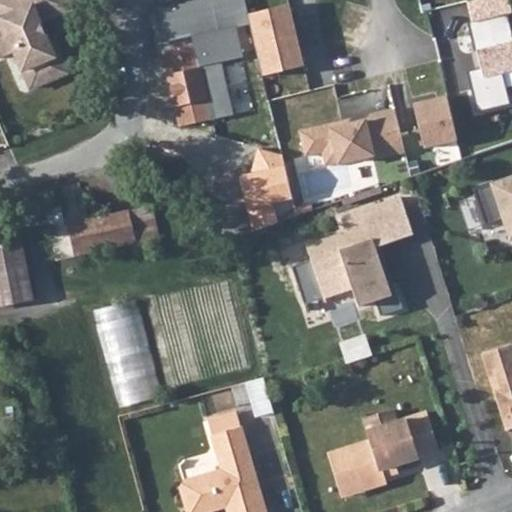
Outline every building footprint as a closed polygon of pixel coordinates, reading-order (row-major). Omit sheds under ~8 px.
[(0,0),(0,14),(4,24),(0,25),(0,56),(15,50),(31,89),(68,73),(55,41),(50,43),(47,44),(43,36),(46,35),(41,22),(72,9),(68,0),(0,0)] [(229,0),(196,0),(154,9),(161,43),(193,36),(235,27),(229,0)] [(506,18),(473,25),(483,65),(464,70),(476,117),(511,108),(511,90),(508,74),(511,73),(511,41),(511,42),(506,18)] [(243,58),(235,27),(193,36),(195,45),(200,67),(243,58)] [(214,130),(200,67),(168,74),(182,137),(214,130)] [(443,92),(410,99),(421,144),(454,137),(443,92)] [(372,158),(403,150),(392,106),(297,129),(304,155),(320,152),(323,164),(370,151),(372,158)] [(207,169),(223,165),(220,152),(205,156),(207,169)] [(511,178),(495,184),(494,181),(473,188),(486,226),(506,219),(511,235),(511,178)] [(76,256),(136,242),(129,211),(87,220),(79,183),(57,188),(60,203),(49,205),(50,210),(61,207),(65,225),(69,224),(76,256)] [(381,316),(404,309),(395,284),(390,286),(376,247),(382,245),(414,234),(402,198),(342,218),(347,233),(349,238),(330,244),(328,239),(307,246),(312,261),(292,267),(302,296),(322,289),(325,299),(354,289),(360,307),(376,301),(381,316)] [(153,206),(129,211),(136,242),(138,247),(161,242),(153,206)] [(69,224),(65,225),(61,207),(50,210),(46,210),(57,260),(76,256),(69,224)] [(18,223),(0,226),(0,304),(33,299),(18,223)] [(347,233),(328,239),(330,244),(349,238),(347,233)] [(382,245),(376,247),(390,286),(395,284),(382,245)] [(322,289),(302,296),(308,311),(356,295),(354,289),(325,299),(322,289)] [(125,405),(155,398),(150,378),(160,375),(141,300),(100,310),(125,405)] [(511,344),(483,353),(507,430),(511,428),(511,344)] [(263,377),(246,382),(256,415),(273,410),(263,377)] [(371,441),(329,454),(340,487),(361,481),(364,490),(386,483),(381,470),(438,452),(426,413),(397,422),(393,411),(365,419),(371,441)] [(180,487),(188,511),(187,511),(204,511),(213,510),(215,505),(226,502),(228,511),(266,511),(241,426),(212,435),(222,469),(184,480),(180,487)] [(395,465),(381,470),(384,477),(397,473),(395,465)] [(361,481),(340,487),(343,496),(364,490),(361,481)]
